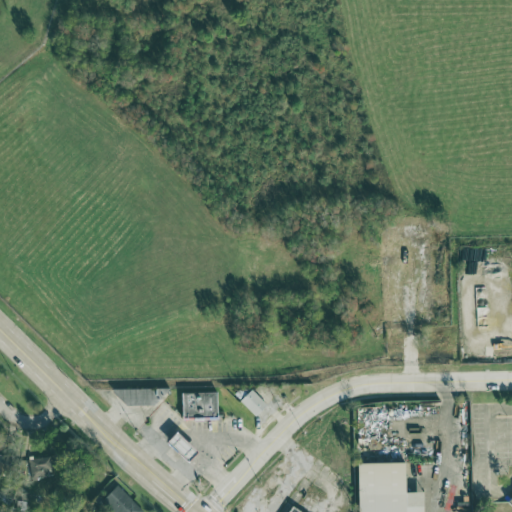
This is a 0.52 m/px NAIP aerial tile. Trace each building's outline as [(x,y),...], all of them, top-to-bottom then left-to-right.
[(263,404),(248,388),(236,400),(251,415),(263,404)] [(120,389),(120,405),(166,405),(166,389),(120,389)] [(176,391),(176,418),(216,417),(216,390),(176,391)] [(181,460),(190,450),(168,430),(159,440),(181,460)] [(49,458),(29,459),(31,478),(51,477),(49,458)] [(351,462),(351,511),(416,511),(416,490),(401,490),(401,478),(400,478),(400,461),(351,462)] [(111,511),(138,511),(140,510),(114,483),(98,498),(111,511)] [(511,488),(501,500),(511,510),(511,488)]
